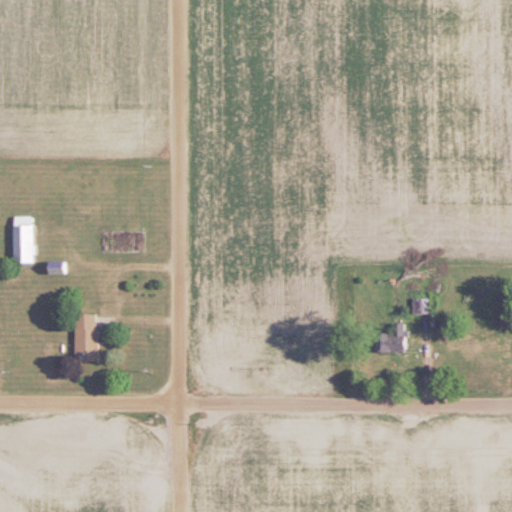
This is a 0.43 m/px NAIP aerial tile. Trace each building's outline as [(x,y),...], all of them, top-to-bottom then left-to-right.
[(34,263),(34,217),(14,217),(14,263),(34,263)] [(50,273),(64,273),(64,262),(50,262),(50,273)] [(25,271),(0,271),(0,287),(25,288),(25,271)] [(501,326),(511,326),(511,291),(501,291),(501,326)] [(430,299),(412,299),(412,313),(430,313),(430,299)] [(99,314),(75,314),(75,362),(99,362),(99,314)] [(379,334),(379,353),(406,353),(406,323),(393,323),(393,334),(379,334)]
